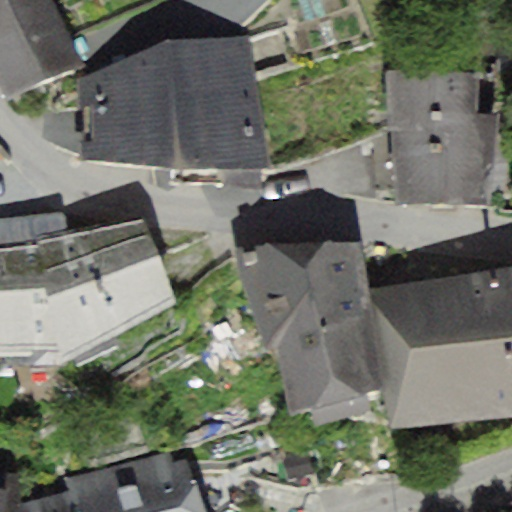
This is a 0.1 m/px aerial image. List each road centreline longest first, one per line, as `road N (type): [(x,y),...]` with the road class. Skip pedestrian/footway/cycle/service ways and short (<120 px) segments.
road 1 (residential): [(511,241),(101,190),(41,165),(0,109)]
road 2 (tertiary): [(511,459),(375,511)]
